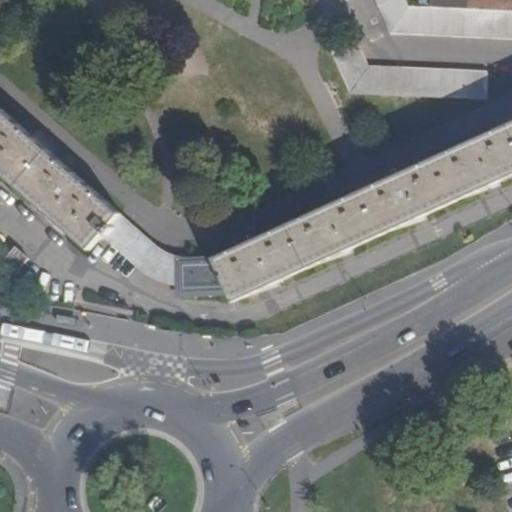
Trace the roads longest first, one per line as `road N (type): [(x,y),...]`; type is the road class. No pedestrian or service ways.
road 1 (secondary): [(511,269),(281,389),(190,417)]
road 2 (secondary): [(230,483),(511,311)]
